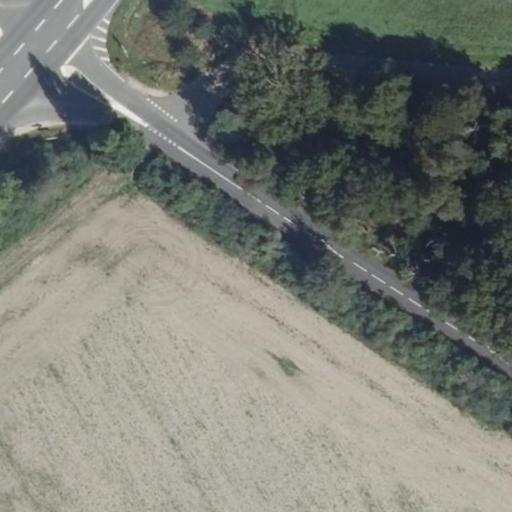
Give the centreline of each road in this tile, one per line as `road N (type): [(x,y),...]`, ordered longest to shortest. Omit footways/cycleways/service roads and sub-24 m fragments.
road 1 (secondary): [(159,135),(511,363)]
road 2 (unclassified): [(511,73),(250,62),(159,135)]
road 3 (secondary): [(50,65),(159,135)]
